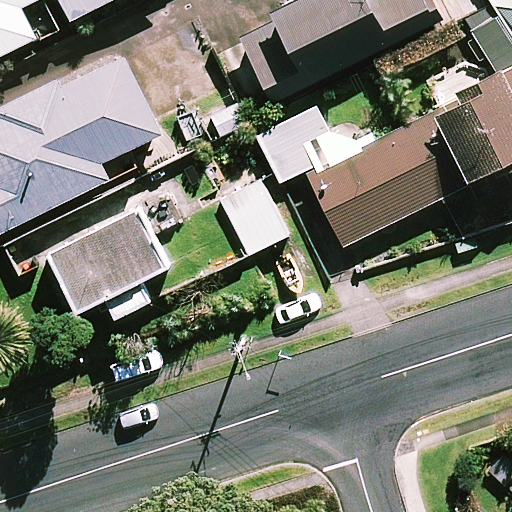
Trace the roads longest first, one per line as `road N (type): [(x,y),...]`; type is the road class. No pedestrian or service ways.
road 1 (residential): [(0,500),(338,390)]
road 2 (residential): [(338,390),(511,335)]
road 3 (residential): [(338,390),(373,511)]
